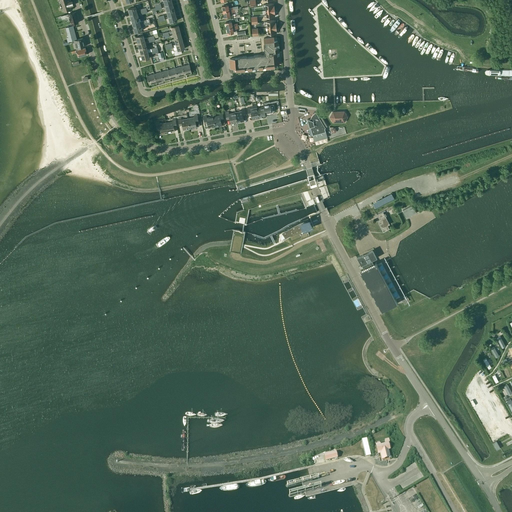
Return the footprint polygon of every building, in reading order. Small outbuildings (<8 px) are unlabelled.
[(73,5),(72,3),(72,0),(70,1),(70,0),(62,0),(61,1),(62,4),(60,4),(61,8),(63,8),(64,11),(73,8),(72,5),(73,5)] [(241,0),(234,1),(235,6),(230,7),(228,8),(228,4),(222,6),(223,12),(234,9),(238,8),(237,6),(241,5),(240,4),(242,4),(246,3),(245,0),(241,0)] [(234,9),(223,12),(224,17),(230,16),(229,12),(231,12),(234,12),(234,9)] [(73,23),(78,22),(75,12),(71,13),(68,14),(71,24),(73,23)] [(177,20),(175,14),(168,16),(169,22),(177,20)] [(172,30),(168,31),(169,34),(173,33),(172,33),(180,31),(178,25),(171,27),(172,30)] [(68,41),(76,39),(72,26),(66,27),(68,37),(67,37),(68,41)] [(237,26),(226,28),(227,34),(233,33),(233,28),(234,28),(235,29),(238,28),(237,26)] [(175,42),(171,43),(172,45),(173,45),(183,42),(181,36),(174,38),(175,42)] [(274,40),(274,37),(263,38),(264,45),(263,45),(264,53),(265,53),(265,55),(261,55),(261,54),(254,55),(254,56),(247,57),(246,56),(239,57),(230,58),(229,58),(230,66),(232,65),(232,67),(231,68),(235,68),(236,71),(240,71),(240,72),(240,71),(244,70),(244,69),(247,69),(248,71),(248,70),(252,70),(252,68),(255,68),(255,71),(255,68),(258,68),(258,69),(262,69),(262,70),(263,70),(263,67),(266,67),(266,68),(270,68),(270,69),(270,68),(274,68),(274,64),(279,64),(278,63),(277,56),(278,56),(278,52),(280,52),(280,51),(278,51),(278,47),(277,47),(276,45),(279,44),(278,44),(277,40),(274,40)] [(76,49),(85,46),(82,38),(71,41),(71,43),(74,42),(76,49)] [(183,42),(173,45),(174,47),(176,46),(177,49),(173,50),(174,54),(181,53),(181,49),(184,48),(183,42)] [(78,56),(87,54),(85,47),(76,50),(71,51),(72,54),(77,52),(78,56)] [(152,53),(152,51),(140,54),(142,60),(149,58),(148,54),(152,53)] [(182,66),(184,75),(191,73),(189,64),(182,66)] [(182,66),(175,68),(177,77),(184,75),(182,66)] [(175,68),(168,70),(170,79),(177,77),(175,68)] [(168,70),(161,72),(163,81),(170,79),(168,70)] [(161,72),(154,74),(156,82),(163,81),(161,72)] [(149,84),(156,82),(154,74),(146,76),(149,84)] [(271,112),(271,111),(274,111),(273,104),(270,105),(269,101),(262,103),(263,107),(257,108),(259,118),(265,117),(265,114),(271,112)] [(252,119),(259,118),(257,108),(256,105),(250,106),(250,107),(247,108),(248,115),(251,114),(252,120),(252,119)] [(235,112),(237,122),(243,121),(243,116),(245,116),(244,108),(241,109),(241,111),(235,112)] [(230,124),(237,122),(235,112),(228,113),(228,111),(225,112),(226,119),(229,119),(230,124)] [(333,112),(332,112),(329,117),(333,122),(333,121),(341,121),(341,122),(344,122),(347,117),(344,111),(341,111),(340,112),(333,112)] [(325,128),(315,112),(314,113),(313,113),(313,114),(312,115),(311,116),(310,117),(310,119),(310,120),(307,119),(308,124),(309,127),(310,127),(310,129),(312,135),(313,135),(312,135),(325,131),(324,128),(325,128)] [(213,116),(215,127),(221,125),(221,120),(223,120),(222,113),(219,113),(219,115),(213,116)] [(188,118),(190,128),(196,127),(195,122),(198,122),(197,114),(194,115),(194,117),(188,118)] [(208,128),(215,127),(213,116),(206,118),(206,116),(203,116),(204,123),(207,123),(208,128),(209,128),(208,128)] [(183,130),(190,128),(188,118),(181,119),(181,118),(178,118),(179,125),(182,125),(183,130)] [(166,122),(168,133),(174,131),(173,126),(176,126),(175,119),(172,119),(172,121),(166,122)] [(161,134),(168,133),(166,122),(159,124),(159,122),(156,122),(157,130),(160,129),(161,134)] [(416,212),(413,207),(412,205),(403,210),(404,212),(407,217),(416,212)] [(379,219),(377,220),(381,228),(384,227),(385,231),(389,229),(389,228),(387,225),(389,224),(389,223),(389,224),(385,217),(386,216),(385,213),(384,214),(383,211),(377,215),(379,219)] [(310,224),(308,219),(300,222),(303,231),(311,227),(311,225),(310,225),(310,224)] [(281,233),(285,239),(286,238),(286,237),(286,236),(286,235),(287,235),(287,234),(288,233),(288,232),(289,232),(290,231),(291,232),(292,232),(293,231),(294,230),(295,230),(295,229),(296,228),(297,228),(297,227),(298,227),(299,227),(300,227),(301,227),(302,228),(303,229),(304,230),(304,231),(307,230),(304,222),(281,233)] [(302,228),(301,227),(300,227),(299,227),(298,227),(297,227),(297,228),(296,228),(295,229),(295,230),(294,230),(293,231),(292,232),(291,232),(290,231),(289,232),(288,232),(288,233),(287,234),(287,235),(286,235),(286,236),(286,237),(286,238),(285,239),(283,240),(290,237),(291,240),(308,233),(308,236),(309,236),(308,233),(307,232),(307,230),(304,231),(304,230),(303,229),(302,228)] [(328,245),(320,246),(319,243),(324,242),(324,240),(318,241),(320,249),(313,250),(314,255),(329,252),(328,245)] [(375,263),(373,264),(371,260),(377,257),(372,250),(357,258),(361,266),(362,265),(363,269),(361,270),(361,269),(360,270),(381,311),(382,310),(396,303),(397,303),(375,261),(374,262),(375,263)] [(431,308),(406,320),(411,331),(436,319),(431,308)] [(487,369),(490,368),(485,358),(482,360),(487,369)] [(503,391),(505,390),(507,395),(511,393),(507,385),(501,388),(503,391)] [(371,455),(367,438),(362,439),(366,456),(371,455)] [(389,449),(388,443),(376,446),(378,452),(382,451),(383,457),(389,456),(387,450),(389,449)] [(324,455),(326,461),(337,458),(336,452),(324,455)] [(412,487),(403,490),(404,493),(400,495),(401,499),(415,493),(412,487)]
